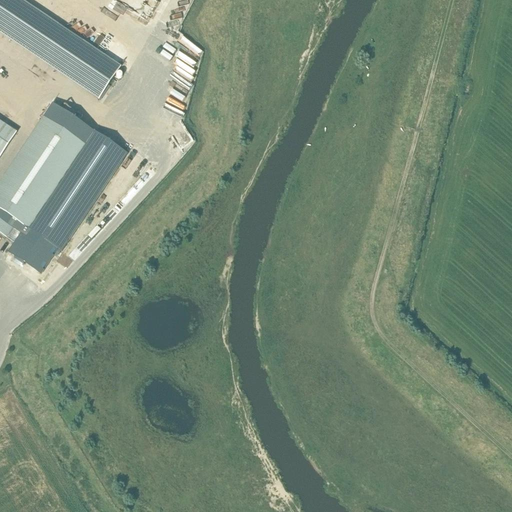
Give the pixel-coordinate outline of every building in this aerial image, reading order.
[(0,0),(0,37),(97,97),(119,62),(17,0),(0,0)] [(166,91),(165,114),(172,114),(173,91),(166,91)] [(0,158),(1,159),(24,125),(0,109),(0,158)] [(0,233),(7,238),(17,222),(29,230),(79,154),(85,145),(43,117),(0,181),(0,233)] [(149,155),(158,145),(154,141),(144,151),(149,155)] [(158,150),(147,161),(153,167),(164,157),(158,150)] [(40,289),(50,280),(38,268),(29,277),(40,289)]
